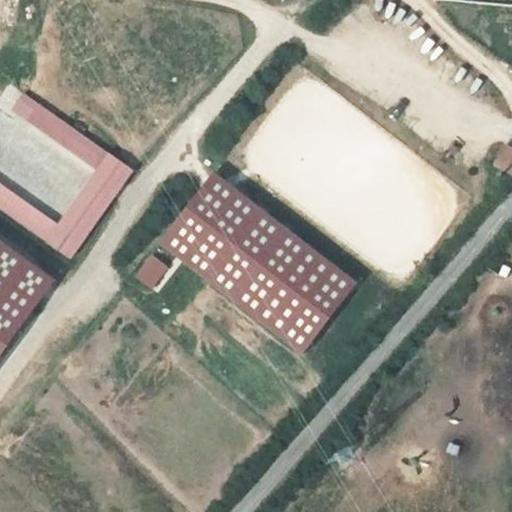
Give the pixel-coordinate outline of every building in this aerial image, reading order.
[(0,212),(71,259),(131,167),(19,95),(7,113),(91,168),(56,221),(0,184),(0,212)] [(511,148),(507,146),(496,168),(511,175),(511,148)] [(297,355),(353,282),(207,171),(151,244),(297,355)] [(0,345),(47,266),(0,238),(0,345)] [(151,288),(167,266),(149,254),(134,276),(151,288)]
